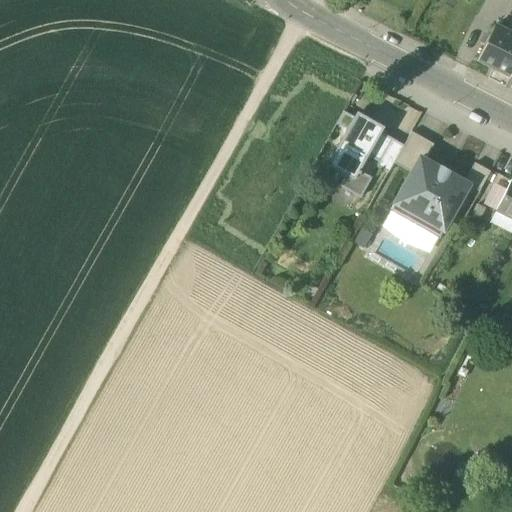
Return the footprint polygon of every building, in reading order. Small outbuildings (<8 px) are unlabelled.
[(511,35),(507,32),(494,26),(477,60),(493,68),(487,78),(505,87),(511,73),(511,35)] [(383,128),(357,113),(354,118),(343,112),(336,124),(347,130),(327,165),(345,175),(338,186),(361,199),(372,178),(359,172),(367,157),(379,163),(394,140),(381,133),(383,128)] [(398,158),(394,164),(412,174),(420,158),(424,160),(433,145),(411,133),(404,146),(398,158)] [(404,146),(394,140),(379,163),(376,167),(388,173),(398,158),(404,146)] [(424,160),(420,158),(412,174),(395,204),(443,231),(469,185),(424,160)] [(511,181),(498,210),(511,217),(511,181)]
